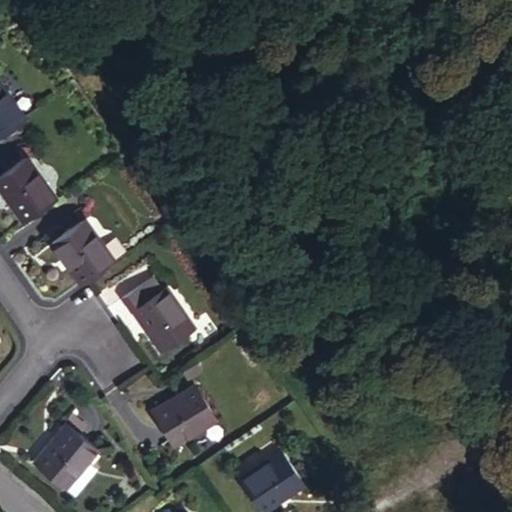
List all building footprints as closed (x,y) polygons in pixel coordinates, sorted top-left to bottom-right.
[(0,133),(25,116),(0,82),(0,133)] [(0,184),(25,219),(57,196),(28,155),(0,173),(0,184)] [(83,282),(89,277),(115,258),(85,216),(53,240),(83,282)] [(162,348),(195,325),(166,285),(161,287),(152,275),(121,296),(131,308),(133,307),(162,348)] [(174,442),(217,416),(196,382),(153,408),(174,442)] [(88,459),(98,447),(67,421),(35,460),(66,485),(78,471),(88,459)] [(263,509),(304,481),(282,449),(241,476),(263,509)] [(78,471),(66,485),(76,493),(88,479),(98,468),(88,459),(78,471)]
